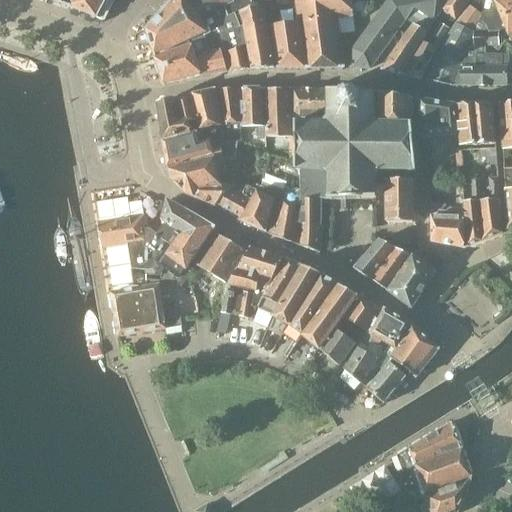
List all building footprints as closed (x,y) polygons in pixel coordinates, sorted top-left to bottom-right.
[(73,0),(69,8),(71,8),(71,11),(78,14),(81,12),(85,14),(85,17),(93,19),(95,18),(103,22),(114,0),(73,0)] [(174,0),(164,12),(163,11),(144,32),(153,59),(202,36),(218,30),(230,72),(251,70),(244,33),(245,33),(244,28),(241,23),(236,25),(233,17),(218,23),(213,11),(231,3),(229,0),(174,0)] [(254,9),(253,5),(250,0),(236,0),(231,3),(213,11),(218,23),(233,17),(236,25),(241,23),(238,14),(254,9)] [(350,0),(294,0),(296,10),(299,24),(305,70),(342,69),(335,19),(353,18),(350,0)] [(434,21),(441,11),(448,0),(405,0),(392,3),(356,52),(352,52),(352,69),(369,69),(413,7),(434,21)] [(448,0),(441,11),(454,20),(469,0),(448,0)] [(511,0),(492,0),(498,11),(485,16),(481,16),(470,7),(458,21),(473,28),(477,21),(485,26),(511,14),(511,0)] [(259,4),(253,5),(254,9),(238,14),(241,23),(244,28),(245,33),(244,33),(251,70),(273,70),(266,29),(259,4)] [(455,24),(472,33),(487,32),(498,32),(505,29),(510,42),(511,41),(511,14),(485,26),(477,21),(473,28),(458,21),(455,24)] [(276,70),(305,70),(299,24),(288,26),(270,29),(276,70)] [(424,82),(451,86),(467,47),(472,33),(455,24),(444,41),(424,82)] [(431,48),(421,44),(421,45),(421,44),(401,76),(421,81),(435,50),(448,30),(441,25),(430,44),(431,48)] [(381,71),(401,76),(421,44),(421,45),(421,44),(427,34),(413,26),(381,71)] [(504,44),(498,39),(498,32),(487,32),(472,33),(467,47),(451,86),(506,87),(505,68),(501,68),(501,55),(479,56),(479,47),(491,47),(498,52),(504,44)] [(226,73),(220,51),(208,54),(202,36),(153,59),(163,86),(163,87),(199,77),(226,73)] [(198,132),(205,130),(208,142),(209,147),(236,144),(241,142),(242,129),(240,129),(240,124),(238,90),(214,91),(189,96),(195,121),(198,132)] [(240,129),(242,129),(256,129),(256,138),(264,138),(264,128),(263,90),(238,90),(240,124),(240,129)] [(263,90),(265,128),(264,128),(264,138),(291,138),(290,119),(290,90),(263,90)] [(326,92),(290,90),(290,119),(309,119),(309,124),(323,124),(327,120),(326,92)] [(375,123),(373,123),(372,95),(326,92),(327,120),(323,124),(309,124),(295,124),(295,172),(299,172),(320,172),(327,175),(327,201),(339,201),(340,212),(350,212),(349,202),(374,199),(374,191),(385,191),(385,182),(408,181),(408,172),(414,172),(411,125),(375,123)] [(375,95),(375,123),(411,125),(411,100),(375,95)] [(187,123),(195,121),(189,96),(157,105),(163,141),(189,134),(187,123)] [(454,106),(417,101),(421,139),(457,136),(454,106)] [(511,103),(499,105),(502,149),(502,151),(511,150),(511,103)] [(455,106),(457,127),(493,124),(491,105),(455,106)] [(494,145),(493,124),(457,127),(459,147),(494,145)] [(162,143),(164,154),(167,169),(212,156),(209,147),(208,142),(198,145),(195,133),(162,143)] [(234,159),(236,144),(209,147),(212,156),(212,157),(213,157),(213,158),(168,170),(170,180),(186,196),(195,200),(196,194),(197,192),(219,187),(216,173),(225,171),(223,161),(234,159)] [(484,150),(485,166),(496,166),(495,150),(484,150)] [(448,169),(449,185),(462,185),(461,168),(448,169)] [(281,195),(279,201),(268,236),(296,247),(298,205),(299,172),(295,172),(295,173),(298,173),(297,191),(283,190),(285,183),(264,175),(259,190),(281,195)] [(319,202),(320,172),(299,172),(298,205),(296,247),(318,254),(319,202)] [(461,202),(462,211),(462,249),(500,234),(497,201),(496,179),(487,179),(488,201),(479,202),(478,180),(469,180),(470,202),(461,202)] [(411,181),(408,181),(385,182),(385,191),(385,223),(415,224),(414,212),(411,212),(411,181)] [(275,202),(255,193),(234,183),(230,190),(214,208),(238,222),(264,234),(275,202)] [(195,200),(214,208),(230,190),(225,187),(219,187),(197,192),(196,194),(195,200)] [(149,230),(144,229),(144,242),(142,249),(142,256),(141,271),(150,272),(162,271),(160,281),(168,282),(172,282),(180,288),(193,271),(188,268),(186,271),(214,229),(166,201),(161,221),(165,224),(157,236),(149,230)] [(447,213),(444,213),(444,202),(429,203),(430,218),(431,243),(462,249),(462,211),(447,211),(447,213)] [(130,271),(141,271),(142,256),(142,249),(144,242),(144,229),(144,216),(97,224),(101,249),(126,245),(130,271)] [(194,266),(225,284),(227,285),(246,252),(215,235),(194,266)] [(352,271),(369,281),(384,291),(407,256),(379,241),(352,271)] [(248,319),(250,307),(256,309),(264,294),(265,294),(282,260),(269,255),(248,249),(246,252),(227,285),(225,284),(220,307),(222,308),(215,332),(225,335),(229,316),(248,319)] [(410,257),(407,256),(384,291),(410,309),(434,273),(410,257)] [(256,309),(272,317),(300,268),(282,260),(265,294),(264,294),(256,309)] [(280,338),(282,335),(318,276),(300,267),(300,268),(272,317),(271,317),(274,318),(267,332),(280,338)] [(295,345),(301,337),(338,287),(318,276),(282,335),(295,345)] [(109,294),(113,316),(162,308),(158,286),(109,294)] [(301,337),(318,352),(357,297),(338,287),(301,337)] [(477,330),(491,315),(461,288),(447,304),(477,330)] [(345,356),(350,359),(356,349),(355,349),(358,344),(364,334),(380,310),(357,297),(318,352),(337,368),(345,356)] [(164,323),(164,318),(162,308),(113,316),(117,338),(165,330),(181,328),(180,323),(179,317),(175,317),(172,306),(165,307),(168,322),(164,323)] [(437,351),(409,327),(406,324),(380,310),(364,334),(381,343),(387,347),(382,354),(382,356),(389,361),(400,368),(414,379),(437,351)] [(356,349),(350,359),(342,372),(359,386),(372,367),(380,372),(389,361),(382,356),(382,354),(379,352),(380,350),(377,348),(381,343),(364,334),(358,344),(366,348),(363,353),(356,349)] [(382,405),(393,392),(404,378),(397,372),(400,368),(389,361),(380,372),(365,391),(382,405)] [(395,458),(402,476),(459,452),(459,451),(449,425),(395,458)] [(260,469),(262,475),(286,459),(282,452),(278,455),(278,458),(260,469)] [(416,500),(423,499),(467,483),(469,479),(459,452),(402,476),(399,491),(414,494),(413,500),(416,500)] [(456,511),(464,499),(467,483),(423,499),(427,511),(456,511)]
